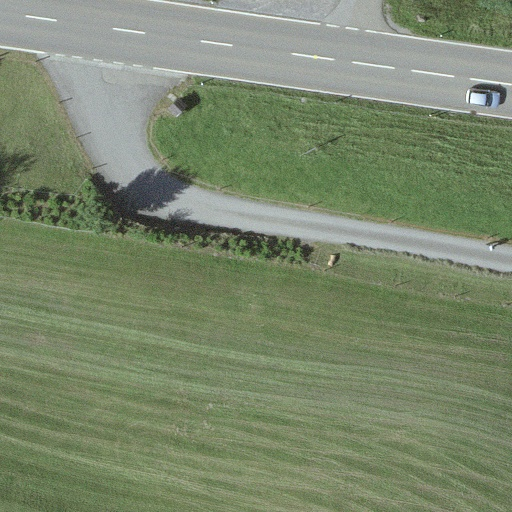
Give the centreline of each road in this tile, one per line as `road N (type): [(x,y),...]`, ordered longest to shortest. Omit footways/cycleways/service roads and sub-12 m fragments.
road 1 (residential): [(111,30),(107,66),(130,179),(189,207),(511,267)]
road 2 (secondary): [(111,30),(511,86)]
